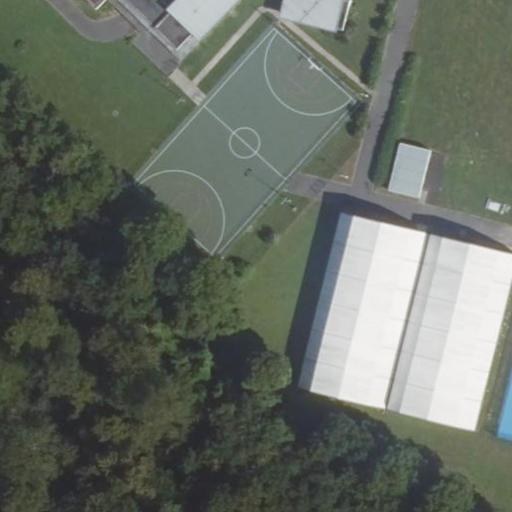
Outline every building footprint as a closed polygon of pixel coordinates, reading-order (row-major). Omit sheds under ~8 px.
[(343,31),(351,0),(349,0),(86,0),(97,10),(106,0),(181,0),(174,8),(155,29),(177,51),(197,29),(205,36),(239,0),(288,0),(285,16),(343,31)] [(181,61),(205,36),(197,29),(177,51),(155,29),(174,8),(165,0),(118,0),(132,13),(151,32),(181,61)] [(399,142),(388,191),(417,198),(429,149),(399,142)] [(428,233),(341,211),(296,386),(383,408),(428,233)] [(511,277),(511,254),(428,233),(383,408),(473,431),(511,277)]
